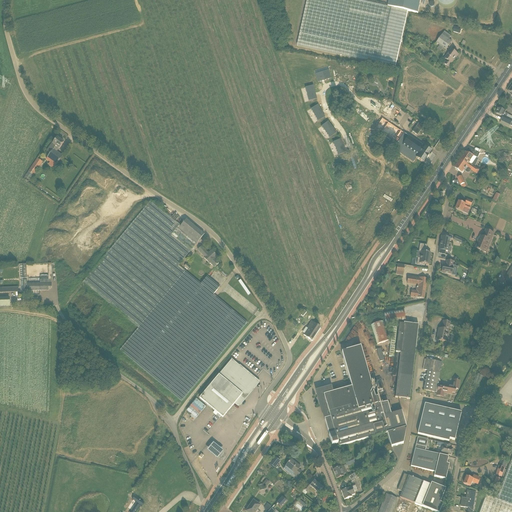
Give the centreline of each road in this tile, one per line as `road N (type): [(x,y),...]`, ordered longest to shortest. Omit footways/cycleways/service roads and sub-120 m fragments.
road 1 (unclassified): [(268,311),(220,241),(38,107),(18,75),(5,0)]
road 2 (primary): [(390,242),(511,64)]
road 3 (unclassified): [(413,396),(448,188)]
road 4 (unclassified): [(171,423),(268,311)]
road 5 (unclassified): [(345,511),(395,469),(413,396)]
